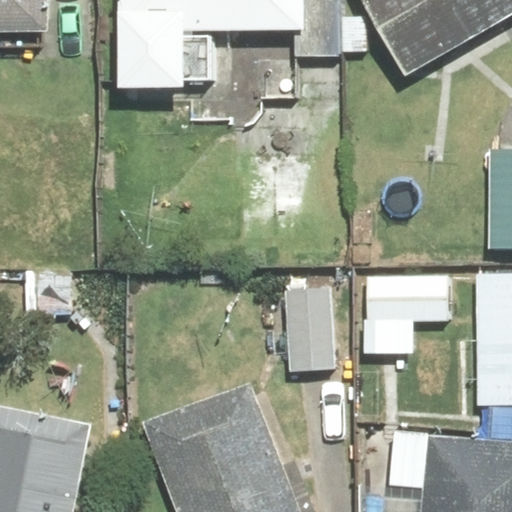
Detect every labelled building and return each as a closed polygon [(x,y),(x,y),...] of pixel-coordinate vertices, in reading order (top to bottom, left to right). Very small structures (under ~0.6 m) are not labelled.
[(62,0),(0,0),(0,33),(62,34),(62,0)] [(354,0),(124,0),(124,93),(205,94),(206,38),(296,39),(296,58),(354,58),(354,0)] [(511,0),(373,0),(414,74),(511,21),(511,0)] [(511,140),(494,141),(494,250),(511,250),(511,140)] [(333,153),(243,153),(243,242),(333,242),(333,153)] [(511,267),(485,267),(482,407),(511,407),(511,267)] [(469,274),(375,272),(375,317),(468,318),(469,274)] [(292,281),(291,372),(347,373),(349,282),(292,281)] [(313,511),(259,374),(147,417),(184,511),(313,511)] [(0,410),(0,511),(84,511),(100,429),(0,410)] [(511,511),(511,439),(428,436),(424,511),(511,511)]
